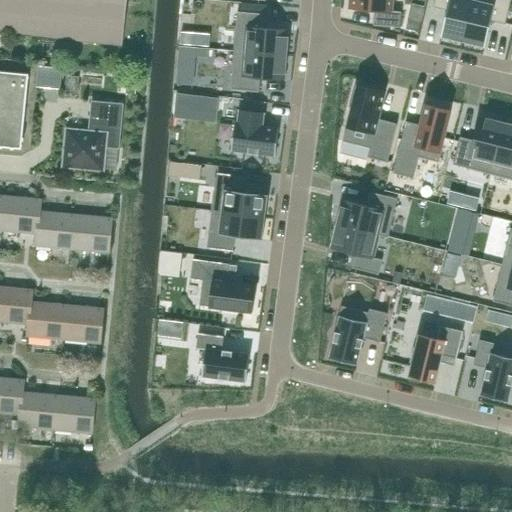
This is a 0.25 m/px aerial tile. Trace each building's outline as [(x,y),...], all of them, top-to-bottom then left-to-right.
[(0,0),(0,32),(120,46),(125,0),(0,0)] [(393,0),(349,0),(349,9),(374,11),(373,25),(400,28),(401,13),(392,12),(393,0)] [(441,37),(463,42),(472,0),(434,0),(432,7),(447,11),(441,37)] [(511,0),(472,0),(463,42),(486,48),(492,21),(505,24),(511,0)] [(264,28),(265,14),(237,12),(234,50),(287,54),(289,30),(264,28)] [(234,50),(230,90),(259,92),(260,79),(284,81),(287,54),(234,50)] [(0,147),(21,149),(28,74),(0,71),(0,147)] [(176,84),(192,85),(193,73),(177,72),(176,84)] [(387,163),(397,124),(379,119),(386,92),(357,84),(343,141),(370,148),(367,158),(387,163)] [(67,131),(64,166),(102,170),(116,171),(119,149),(123,105),(91,102),(88,133),(67,131)] [(425,104),(418,132),(404,129),(393,173),(413,179),(419,158),(438,163),(451,111),(425,104)] [(239,109),(237,123),(235,122),(231,152),(275,157),(279,128),(260,125),(261,119),(264,120),(265,113),(239,109)] [(490,174),(504,123),(479,117),(473,141),(460,137),(453,165),(490,174)] [(511,125),(504,123),(490,174),(511,179),(511,125)] [(216,174),(212,211),(265,218),(268,195),(241,191),(243,177),(216,174)] [(337,224),(388,237),(397,199),(370,192),(367,205),(343,200),(337,224)] [(40,212),(41,200),(4,196),(1,231),(36,234),(37,234),(39,212),(40,212)] [(265,218),(212,211),(207,248),(233,251),(235,237),(262,240),(265,218)] [(75,215),(40,212),(39,212),(37,234),(36,234),(35,246),(72,250),(75,215)] [(109,253),(112,218),(75,215),(72,250),(109,253)] [(388,238),(388,237),(337,224),(331,249),(355,255),(351,268),(379,275),(382,260),(373,258),(376,246),(379,236),(388,238)] [(502,265),(511,267),(511,228),(511,229),(502,265)] [(190,279),(202,280),(199,306),(223,309),(223,311),(238,313),(238,311),(252,313),(256,286),(227,282),(229,264),(193,260),(190,279)] [(511,267),(502,265),(493,301),(511,305),(511,267)] [(31,302),(32,290),(0,287),(0,321),(28,325),(29,325),(31,302)] [(466,320),(469,306),(445,300),(441,314),(466,320)] [(67,305),(31,302),(29,325),(28,325),(27,337),(64,340),(67,305)] [(100,344),(104,309),(67,305),(64,340),(100,344)] [(341,306),(328,358),(357,365),(363,339),(380,343),(387,314),(369,309),(368,313),(341,306)] [(169,321),(159,320),(158,333),(167,335),(169,321)] [(435,383),(442,355),(455,359),(462,333),(446,329),(444,340),(419,334),(415,349),(413,348),(410,363),(412,363),(408,377),(435,383)] [(246,383),(249,354),(222,350),(224,337),(198,334),(196,348),(205,350),(202,377),(246,383)] [(508,403),(511,386),(511,357),(492,353),(494,344),(480,340),(473,365),(486,369),(479,396),(508,403)] [(23,392),(24,381),(0,378),(0,413),(19,415),(20,415),(22,392),(23,392)] [(58,396),(23,392),(22,392),(20,415),(19,415),(18,427),(55,431),(58,396)] [(92,434),(95,399),(58,396),(55,431),(92,434)]
